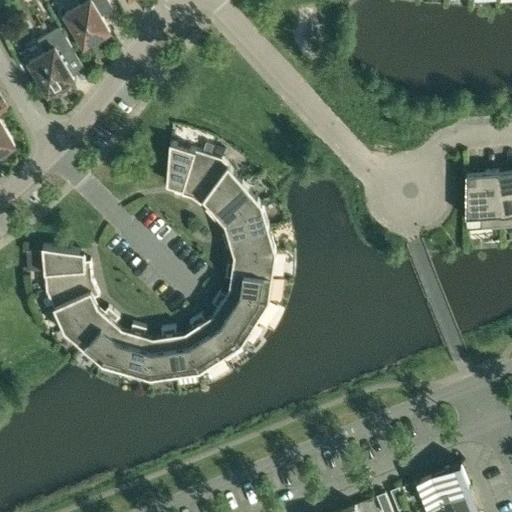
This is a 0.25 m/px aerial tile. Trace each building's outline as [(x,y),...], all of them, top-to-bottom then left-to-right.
[(79,0),(81,2),(65,12),(84,44),(88,42),(89,44),(94,44),(98,43),(102,41),(106,37),(108,33),(107,31),(110,29),(98,9),(110,2),(109,0),(79,0)] [(45,50),(29,60),(48,92),(52,90),(53,92),(58,92),(63,91),(67,89),(70,85),(72,81),(71,79),(75,77),(62,57),(75,50),(60,25),(38,38),(45,50)] [(15,143),(0,116),(0,157),(3,157),(7,155),(11,151),(13,147),(12,145),(15,143)] [(175,190),(181,192),(195,147),(171,140),(167,182),(176,185),(175,190)] [(192,195),(200,201),(229,163),(223,155),(195,147),(181,192),(192,195)] [(206,207),(210,213),(246,182),(229,163),(200,201),(201,202),(204,197),(210,204),(206,207)] [(499,169),(498,169),(503,225),(511,224),(511,168),(499,170),(499,169)] [(482,227),(503,225),(498,169),(467,172),(466,215),(481,214),(482,227)] [(225,221),(229,219),(262,201),(246,182),(210,213),(215,218),(220,215),(225,221)] [(222,231),(224,238),(269,225),(262,201),(229,219),(225,221),(228,230),(222,231)] [(269,225),(224,238),(227,245),(232,244),(234,252),(277,249),(269,225)] [(43,243),(45,269),(92,265),(91,258),(86,258),(85,249),(43,243)] [(228,260),(227,267),(273,274),(277,249),(234,252),(233,261),(228,260)] [(93,276),(92,265),(45,269),(47,288),(54,305),(97,286),(93,276)] [(230,284),(270,299),(273,274),(227,267),(226,275),(231,275),(230,284)] [(221,288),(217,294),(256,320),(270,299),(230,284),(225,291),(221,288)] [(100,293),(97,286),(54,305),(65,328),(99,303),(95,295),(100,293)] [(243,341),(256,320),(217,294),(213,301),(217,304),(213,311),(243,341)] [(99,303),(65,328),(84,344),(114,309),(109,304),(105,308),(99,303)] [(120,314),(114,309),(84,344),(103,361),(121,327),(123,324),(116,318),(120,314)] [(202,311),(196,315),(221,354),(243,341),(213,311),(205,316),(202,311)] [(186,329),(200,368),(221,354),(196,315),(190,319),(193,324),(186,329)] [(123,324),(121,327),(103,361),(127,368),(140,323),(133,321),(131,326),(123,324)] [(147,325),(140,323),(127,368),(151,375),(154,333),(145,331),(147,325)] [(176,324),(169,325),(176,372),(200,368),(186,329),(177,330),(176,324)] [(151,375),(176,372),(169,325),(162,326),(162,332),(154,333),(151,375)] [(429,505),(467,490),(464,482),(469,479),(462,460),(418,478),(429,505)] [(399,486),(391,489),(399,509),(407,505),(399,486)] [(431,511),(475,511),(467,490),(429,505),(431,511)] [(385,491),(377,494),(384,511),(389,511),(393,511),(385,491)] [(358,511),(355,503),(332,511),(358,511)]
